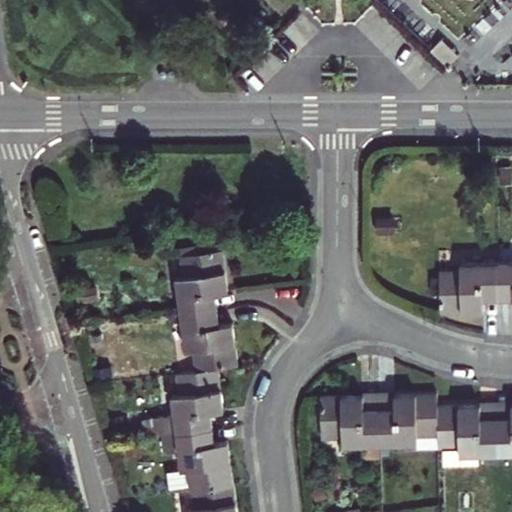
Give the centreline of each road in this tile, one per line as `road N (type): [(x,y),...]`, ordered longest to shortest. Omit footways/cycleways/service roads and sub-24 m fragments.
road 1 (residential): [(0,115),(338,113)]
road 2 (residential): [(338,113),(336,329)]
road 3 (residential): [(336,329),(296,357),(276,386),(268,428),(278,511)]
road 4 (residential): [(336,329),(383,329),(511,360)]
road 5 (residential): [(338,113),(511,111)]
road 6 (residential): [(99,511),(56,364)]
road 7 (residential): [(56,364),(18,242)]
